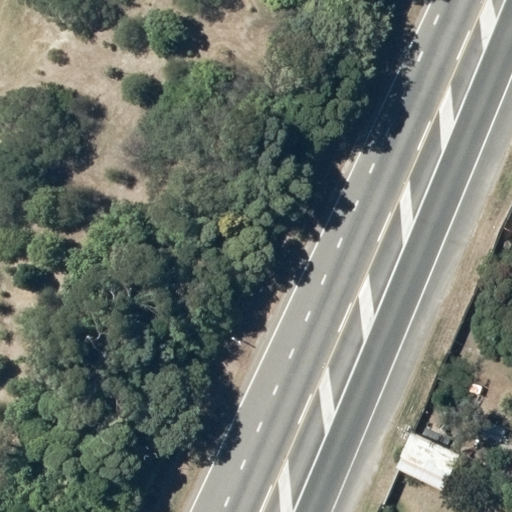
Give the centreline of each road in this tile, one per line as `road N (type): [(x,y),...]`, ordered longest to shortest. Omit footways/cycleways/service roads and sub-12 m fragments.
road 1 (trunk): [(259,511),(482,0)]
road 2 (trunk): [(251,0),(39,511)]
